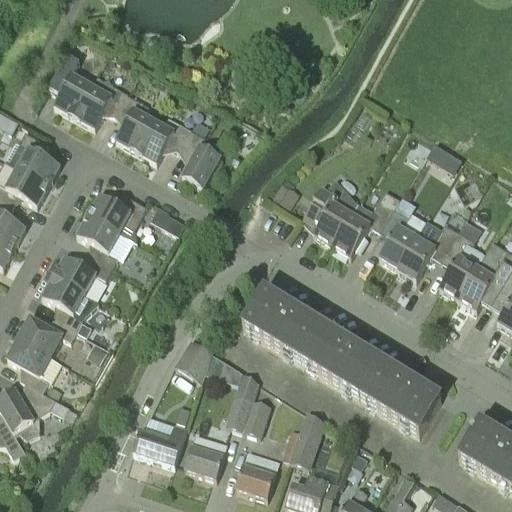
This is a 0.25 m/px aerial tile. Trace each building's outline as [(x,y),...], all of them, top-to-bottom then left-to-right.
[(60,103),(54,114),(72,124),(89,92),(72,83),(79,70),(68,64),(49,97),(60,103)] [(89,92),(72,124),(95,137),(102,123),(104,120),(105,118),(114,123),(116,124),(128,102),(126,100),(119,96),(118,96),(111,92),(109,86),(104,88),(97,84),(92,94),(89,92)] [(123,135),(115,148),(135,159),(153,127),(145,122),(150,114),(139,108),(128,102),(116,124),(117,124),(126,129),(125,131),(123,135)] [(176,159),(188,136),(170,125),(165,134),(153,127),(135,159),(157,171),(166,154),(176,159)] [(197,127),(191,137),(204,145),(210,134),(197,127)] [(189,137),(178,158),(179,158),(193,166),(192,168),(188,175),(182,186),(202,197),(220,165),(200,154),(204,145),(191,137),(189,137)] [(7,165),(5,168),(9,170),(17,175),(16,177),(48,195),(60,173),(47,166),(42,163),(46,154),(47,152),(25,140),(19,151),(15,149),(14,152),(7,165)] [(428,163),(436,168),(442,158),(434,154),(428,163)] [(37,214),(48,195),(16,177),(6,195),(0,192),(0,207),(13,215),(20,204),(37,214)] [(310,212),(302,227),(305,228),(313,234),(314,232),(318,235),(313,242),(331,253),(351,221),(358,210),(349,201),(336,187),(330,194),(329,193),(310,212)] [(289,217),(300,201),(289,194),(279,210),(289,217)] [(134,236),(140,226),(146,214),(124,202),(118,213),(99,202),(88,223),(122,242),(127,232),(134,236)] [(7,225),(13,215),(0,207),(0,247),(14,255),(26,235),(7,225)] [(351,221),(331,253),(351,265),(370,234),(379,239),(393,215),(380,207),(373,219),(358,210),(351,221)] [(397,277),(416,244),(401,235),(407,224),(393,215),(379,239),(390,246),(378,266),(397,277)] [(178,244),(185,232),(168,222),(161,234),(178,244)] [(88,223),(76,243),(90,251),(95,254),(90,263),(112,275),(117,266),(110,262),(122,242),(88,223)] [(416,244),(397,277),(416,288),(431,264),(441,270),(459,240),(445,232),(442,236),(427,227),(426,229),(416,244)] [(462,239),(477,246),(483,235),(468,228),(462,239)] [(451,276),(439,296),(445,299),(453,304),(457,306),(477,274),(485,262),(470,253),(473,249),(463,243),(459,240),(441,270),(451,276)] [(0,274),(3,276),(14,255),(0,247),(0,274)] [(490,317),(511,280),(511,260),(492,249),(485,262),(477,274),(457,306),(477,319),(481,311),(490,317)] [(65,264),(54,283),(87,302),(99,282),(106,286),(112,275),(90,263),(89,265),(83,274),(82,274),(78,271),(65,264)] [(511,280),(490,317),(501,324),(496,331),(511,340),(511,280)] [(54,283),(42,305),(55,313),(59,315),(61,316),(56,325),(77,337),(82,328),(85,323),(100,309),(87,302),(54,283)] [(301,371),(323,336),(264,300),(242,335),(301,371)] [(30,326),(19,345),(52,364),(63,344),(70,348),(77,337),(56,325),(54,327),(49,337),(43,333),(30,326)] [(77,339),(86,343),(91,334),(82,329),(77,339)] [(360,407),(382,371),(323,336),(301,371),(360,407)] [(19,345),(7,367),(26,378),(21,387),(42,399),(47,390),(50,392),(52,388),(61,371),(62,370),(52,364),(19,345)] [(212,362),(208,359),(191,348),(175,373),(202,391),(212,362)] [(93,350),(86,363),(100,371),(107,358),(93,350)] [(223,369),(212,362),(205,384),(217,387),(223,369)] [(419,444),(441,407),(382,371),(360,407),(419,444)] [(245,439),(255,408),(253,408),(259,390),(243,381),(226,433),(245,439)] [(15,398),(0,407),(0,418),(2,422),(1,422),(13,441),(33,428),(40,424),(50,417),(56,407),(45,401),(42,399),(21,387),(20,388),(30,393),(24,404),(20,406),(15,398)] [(46,398),(45,401),(56,407),(61,398),(50,392),(46,398)] [(255,408),(245,439),(261,444),(271,414),(255,408)] [(179,412),(175,427),(185,431),(190,416),(179,412)] [(302,440),(290,470),(309,477),(325,431),(307,421),(301,440),(302,440)] [(0,452),(5,452),(14,467),(24,461),(16,446),(15,444),(13,441),(1,422),(0,422),(0,452)] [(140,437),(132,461),(165,471),(175,474),(187,435),(174,431),(149,424),(146,431),(141,438),(140,437)] [(511,500),(511,450),(480,431),(475,440),(472,439),(470,443),(472,444),(458,468),(511,500)] [(302,440),(301,440),(292,437),(283,468),(290,470),(302,440)] [(216,488),(228,453),(196,443),(192,456),(191,456),(184,477),(216,488)] [(350,470),(360,477),(367,466),(356,460),(350,470)] [(267,507),(274,485),(242,474),(235,497),(267,507)] [(332,511),(335,505),(338,494),(309,484),(304,499),(292,495),(286,511),(332,511)] [(403,511),(405,509),(404,509),(415,490),(405,485),(388,511),(403,511)] [(359,511),(366,501),(357,496),(347,511),(359,511)]
